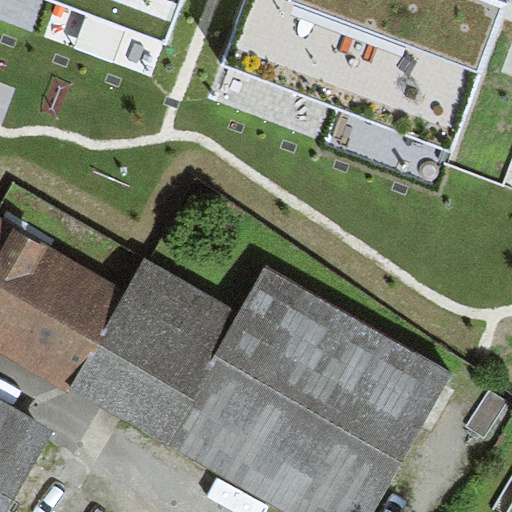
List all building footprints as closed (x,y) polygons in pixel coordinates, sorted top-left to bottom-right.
[(0,0),(0,20),(155,76),(182,0),(0,0)] [(504,0),(248,0),(211,102),(443,186),(510,2),(504,0)] [(0,357),(76,401),(142,286),(0,204),(0,357)] [(264,272),(240,315),(148,262),(142,286),(76,401),(281,511),(370,511),(448,375),(264,272)] [(0,405),(0,511),(6,511),(51,435),(0,405)]
